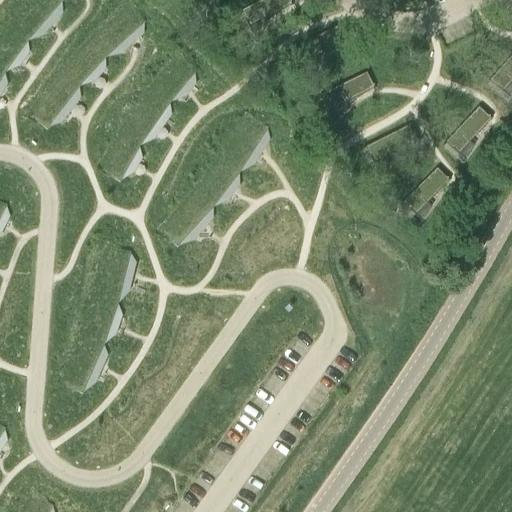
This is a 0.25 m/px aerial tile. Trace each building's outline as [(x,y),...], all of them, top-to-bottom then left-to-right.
[(26,0),(7,23),(23,37),(38,33),(59,9),(58,0),(26,0)] [(289,0),(255,0),(235,10),(247,36),(283,12),(282,10),(291,2),(289,0)] [(124,2),(87,38),(101,55),(117,51),(139,31),(140,19),(124,2)] [(7,23),(0,31),(0,69),(15,63),(25,49),(23,37),(7,23)] [(327,28),(279,52),(292,78),(327,54),(325,52),(335,45),(327,28)] [(87,38),(57,70),(75,84),(90,79),(102,66),(101,55),(87,38)] [(511,49),(484,80),(505,100),(511,89),(511,49)] [(173,56),(147,88),(165,101),(180,96),(191,83),(191,71),(173,56)] [(364,68),(317,92),(330,118),(365,95),(363,93),(373,86),(364,68)] [(57,70),(26,111),(43,125),(58,119),(76,95),(75,84),(57,70)] [(147,88),(117,131),(135,144),(149,137),(167,112),(165,101),(147,88)] [(476,103),(440,142),(461,161),(487,125),(484,123),(489,115),(476,103)] [(245,114),(216,158),(235,171),(249,164),(266,138),(264,126),(245,114)] [(406,124),(358,147),(370,173),(405,149),(404,147),(414,140),(406,124)] [(117,131),(97,168),(115,178),(129,170),(138,155),(135,144),(117,131)] [(216,158),(192,189),(209,205),(224,198),(236,183),(235,171),(216,158)] [(433,165),(395,203),(416,223),(443,188),(441,186),(447,178),(433,165)] [(192,189),(157,228),(173,243),(188,239),(209,216),(209,205),(192,189)] [(103,245),(90,297),(112,302),(123,291),(131,261),(125,251),(103,245)] [(90,297),(78,334),(98,343),(111,331),(117,314),(112,302),(90,297)] [(78,334),(55,382),(76,391),(89,381),(102,354),(98,343),(78,334)] [(26,494),(14,511),(46,511),(45,505),(26,494)]
